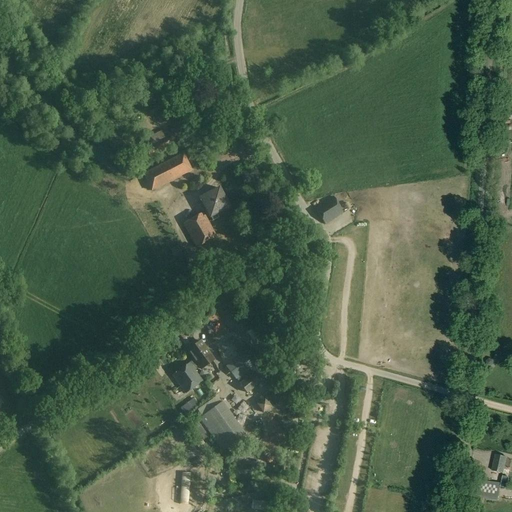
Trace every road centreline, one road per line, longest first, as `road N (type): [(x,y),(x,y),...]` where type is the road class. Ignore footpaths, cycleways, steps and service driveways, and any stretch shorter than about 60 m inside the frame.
road 1 (unclassified): [(0,448),(310,223)]
road 2 (unclassified): [(468,398),(340,363),(321,350),(328,255),(310,223)]
road 3 (unclassified): [(310,223),(251,110),(239,0)]
